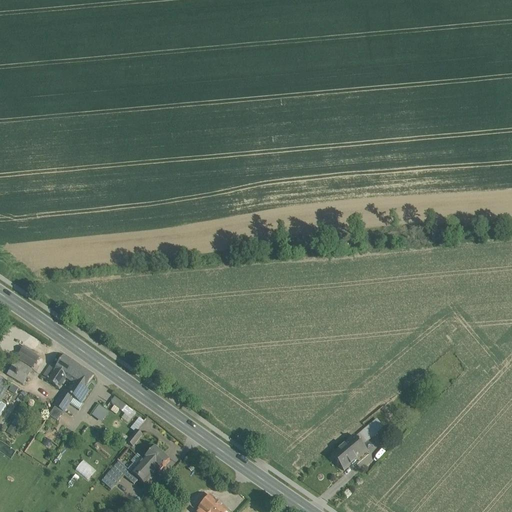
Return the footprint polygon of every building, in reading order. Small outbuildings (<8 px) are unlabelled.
[(16,360),(32,370),(39,358),(23,349),(16,360)] [(56,368),(55,371),(48,382),(58,389),(65,378),(69,381),(79,367),(64,357),(56,368)] [(23,385),(32,370),(16,360),(7,375),(23,385)] [(51,365),(42,378),(48,382),(55,371),(56,368),(51,365)] [(93,377),(79,367),(69,381),(73,383),(66,393),(65,392),(61,398),(69,403),(73,398),(80,404),(87,393),(84,391),(93,377)] [(0,401),(10,384),(0,378),(0,401)] [(16,394),(19,389),(13,385),(10,390),(16,394)] [(114,397),(110,403),(121,412),(126,406),(114,397)] [(69,403),(61,398),(55,407),(63,412),(69,403)] [(99,405),(92,415),(102,423),(109,412),(99,405)] [(63,412),(55,407),(49,416),(57,421),(63,412)] [(369,427),(376,435),(383,428),(376,420),(369,427)] [(369,427),(360,434),(367,441),(367,442),(376,435),(369,427)] [(105,428),(102,433),(113,441),(116,436),(105,428)] [(136,432),(127,443),(132,448),(142,436),(136,432)] [(355,437),(331,457),(344,472),(350,466),(352,469),(359,463),(356,461),(367,452),(362,446),(367,441),(360,434),(355,438),(355,437)] [(155,448),(143,461),(131,474),(128,472),(124,477),(134,486),(139,480),(144,485),(156,472),(158,474),(169,461),(155,448)] [(0,503),(26,461),(10,452),(0,467),(0,503)] [(119,463),(105,478),(115,487),(124,477),(128,472),(119,463)] [(12,496),(23,501),(33,479),(22,474),(12,496)] [(225,511),(210,498),(199,510),(201,511),(200,511),(225,511)]
